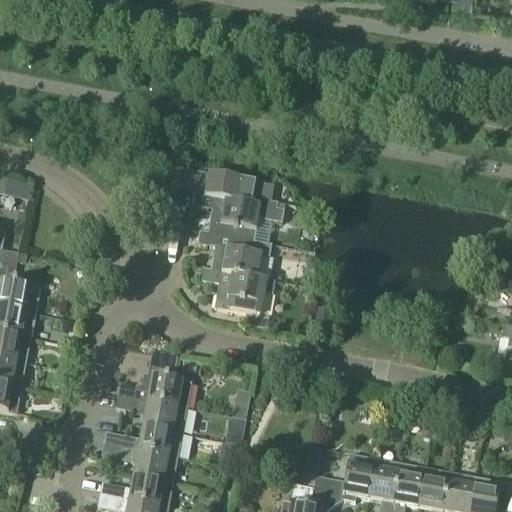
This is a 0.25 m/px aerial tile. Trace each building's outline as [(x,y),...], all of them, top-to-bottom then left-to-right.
[(274,194),(198,179),(196,187),(194,199),(277,214),(278,209),(271,208),(274,194)] [(254,248),(258,225),(282,230),(284,217),(194,199),(191,213),(211,216),(207,239),(254,248)] [(16,267),(17,259),(1,256),(5,237),(0,236),(0,270),(3,269),(15,271),(16,268),(16,267)] [(272,251),(254,248),(207,239),(198,237),(196,249),(215,253),(210,276),(257,285),(261,262),(269,263),(272,251)] [(16,267),(16,268),(25,270),(27,261),(17,259),(16,267)] [(0,313),(34,320),(39,295),(12,289),(15,271),(3,269),(0,270),(0,313)] [(275,288),(257,285),(210,276),(202,275),(200,287),(218,290),(214,314),(245,319),(243,331),(267,335),(269,323),(260,321),(264,299),(273,301),(275,288)] [(0,339),(30,345),(34,320),(0,313),(0,339)] [(315,332),(313,342),(328,345),(330,334),(315,332)] [(0,339),(0,365),(25,370),(31,371),(31,368),(26,367),(30,345),(0,339)] [(176,362),(151,357),(148,369),(174,373),(176,362)] [(25,370),(0,365),(0,391),(21,395),(25,370)] [(171,386),(174,373),(148,369),(146,381),(152,382),(171,386)] [(118,390),(116,401),(186,414),(191,390),(171,386),(152,382),(146,381),(143,380),(141,390),(138,390),(136,390),(135,391),(135,393),(118,390)] [(0,417),(16,421),(21,395),(0,391),(0,417)] [(235,395),(232,410),(249,413),(252,398),(235,395)] [(186,414),(116,401),(114,412),(145,419),(143,432),(182,439),(186,414)] [(123,454),(177,464),(182,439),(143,432),(140,445),(125,443),(123,454)] [(459,434),(457,445),(469,447),(471,437),(471,436),(459,434)] [(471,437),(469,447),(482,449),(483,439),(471,437)] [(222,448),(217,472),(220,472),(230,474),(241,451),(222,448)] [(311,452),(305,480),(315,482),(315,481),(317,471),(321,454),(311,452)] [(177,464),(123,454),(121,466),(136,469),(133,482),(172,489),(177,464)] [(351,461),(346,489),(327,485),(325,497),(335,511),(344,506),(354,508),(356,502),(369,505),(376,466),(351,461)] [(383,507),(381,511),(393,511),(401,470),(376,466),(369,505),(383,507)] [(401,470),(393,511),(406,511),(407,511),(408,511),(418,511),(425,475),(401,470)] [(444,511),(450,480),(425,475),(418,511),(444,511)] [(470,511),(475,484),(450,480),(444,511),(470,511)] [(304,481),(302,490),(314,493),(316,483),(304,481)] [(168,511),(172,489),(133,482),(131,495),(100,489),(98,501),(157,511),(168,511)] [(295,492),(291,510),(283,508),(282,511),(334,511),(335,511),(325,497),(327,485),(316,483),(314,493),(314,496),(295,492)] [(475,484),(470,511),(511,511),(511,505),(498,503),(501,489),(475,484)] [(157,511),(98,501),(95,511),(157,511)]
